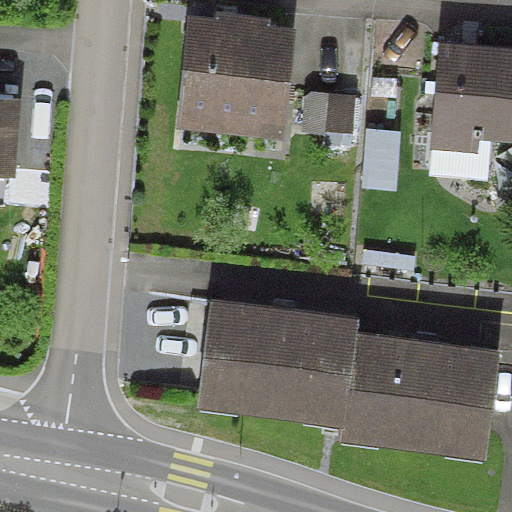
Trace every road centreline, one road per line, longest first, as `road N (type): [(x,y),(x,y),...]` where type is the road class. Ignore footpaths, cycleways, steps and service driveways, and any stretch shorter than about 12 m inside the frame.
road 1 (residential): [(49,468),(72,398),(118,0)]
road 2 (secondary): [(239,511),(49,468)]
